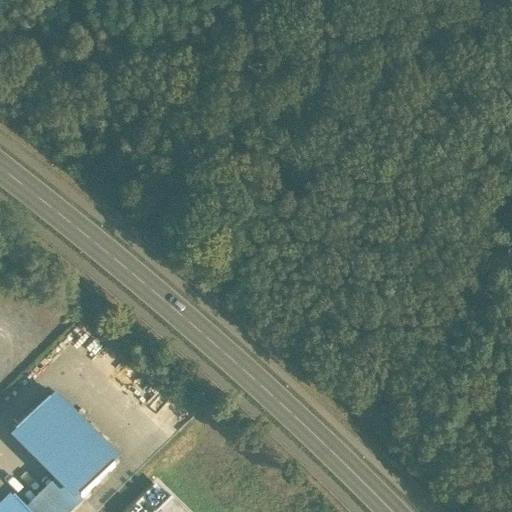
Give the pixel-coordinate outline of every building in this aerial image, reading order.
[(80,502),(81,502),(115,469),(50,403),(16,436),(62,483),(80,502)] [(62,483),(32,511),(69,511),(80,502),(62,483)] [(156,486),(131,511),(160,511),(172,501),(156,486)] [(183,511),(172,501),(160,511),(183,511)] [(22,511),(14,503),(5,511),(22,511)]
